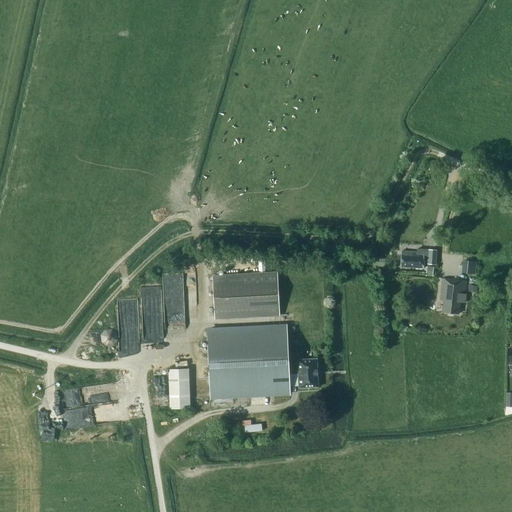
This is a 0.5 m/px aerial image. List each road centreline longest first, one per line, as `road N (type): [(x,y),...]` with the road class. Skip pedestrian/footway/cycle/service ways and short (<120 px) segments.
road 1 (track): [(444,159),(419,153),(388,221),(364,239),(200,233),(175,244),(146,264),(64,361)]
road 2 (unclassified): [(162,511),(134,372),(0,347)]
